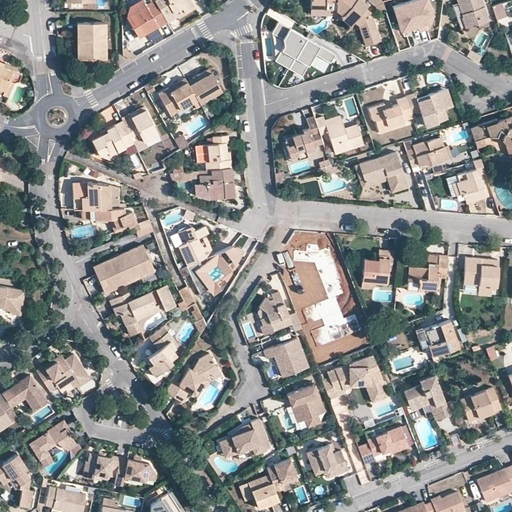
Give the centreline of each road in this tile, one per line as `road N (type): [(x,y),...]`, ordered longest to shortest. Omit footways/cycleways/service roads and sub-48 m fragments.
road 1 (residential): [(511,91),(427,55),(254,107)]
road 2 (residential): [(289,208),(511,226)]
road 3 (residential): [(254,388),(230,315),(289,208)]
road 4 (residential): [(337,511),(511,440)]
road 5 (residential): [(72,109),(233,13)]
road 6 (residential): [(48,161),(50,223),(76,298)]
road 7 (residential): [(155,421),(143,436),(97,426),(88,403),(124,379)]
